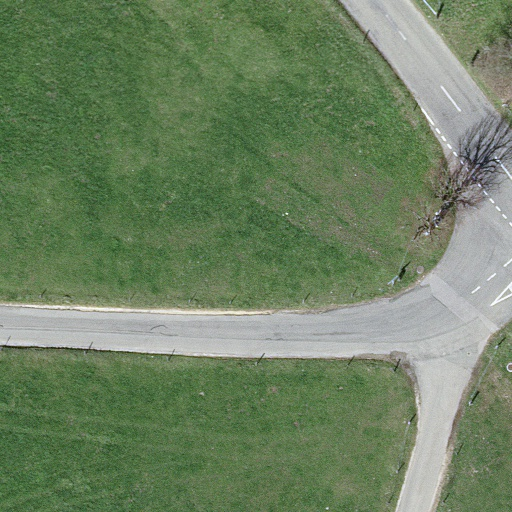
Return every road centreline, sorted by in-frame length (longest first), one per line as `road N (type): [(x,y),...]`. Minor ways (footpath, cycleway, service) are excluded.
road 1 (tertiary): [(0,323),(328,333),(432,314)]
road 2 (tertiary): [(370,0),(511,179)]
road 3 (unclassified): [(432,314),(437,404),(410,511)]
